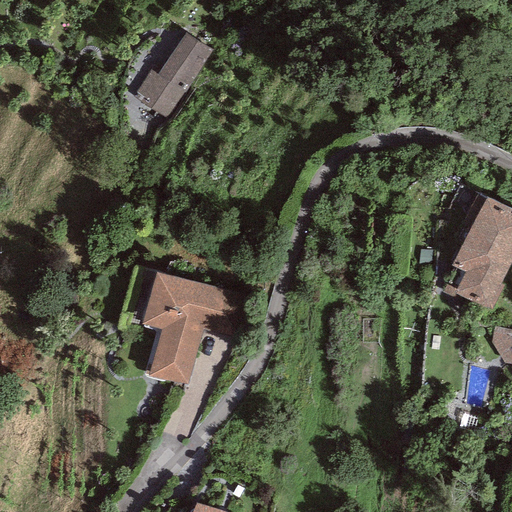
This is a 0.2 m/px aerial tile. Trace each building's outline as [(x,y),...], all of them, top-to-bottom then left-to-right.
[(212,51),(186,33),(158,74),(151,70),(133,97),(166,120),(212,51)] [(511,259),(511,210),(485,198),(452,265),(465,271),(454,293),(490,311),(503,285),(500,284),(511,259)] [(244,294),(156,271),(143,323),(161,328),(149,374),(188,384),(203,328),(234,336),(244,294)] [(511,329),(495,326),(492,343),(505,363),(511,364),(511,329)] [(220,511),(196,503),(192,511),(220,511)]
